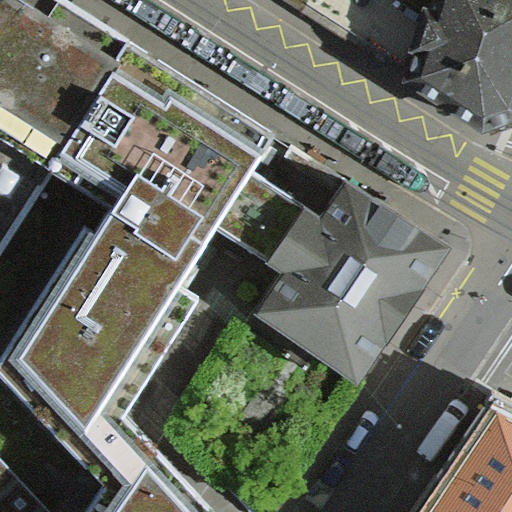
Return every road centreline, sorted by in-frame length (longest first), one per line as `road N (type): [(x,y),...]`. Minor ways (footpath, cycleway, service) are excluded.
road 1 (unknown): [(511,218),(168,0)]
road 2 (unclassified): [(341,511),(469,326)]
